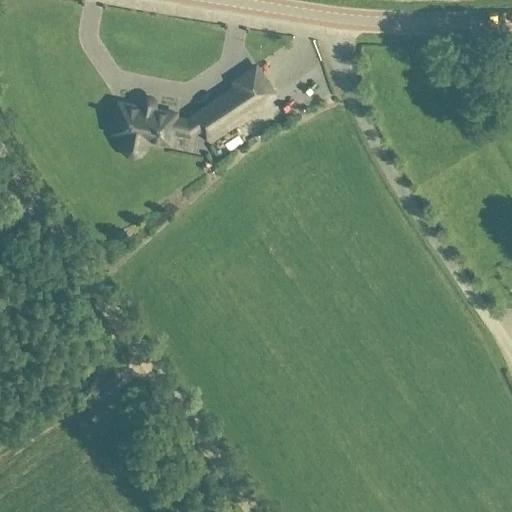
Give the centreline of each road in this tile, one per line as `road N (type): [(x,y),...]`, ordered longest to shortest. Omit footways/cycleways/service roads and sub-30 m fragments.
road 1 (unclassified): [(263,511),(0,154)]
road 2 (tertiary): [(209,0),(369,22),(511,22)]
